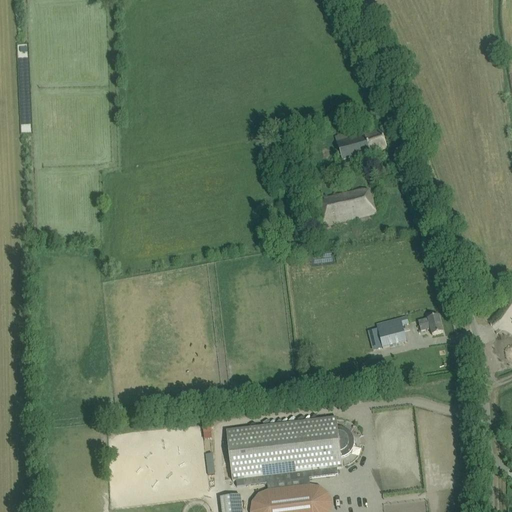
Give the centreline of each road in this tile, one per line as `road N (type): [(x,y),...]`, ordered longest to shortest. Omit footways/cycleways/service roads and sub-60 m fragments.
road 1 (unclassified): [(486,511),(483,384),(472,326),(422,168),(349,0)]
road 2 (unknown): [(483,411),(422,398),(366,403),(363,477),(344,496)]
